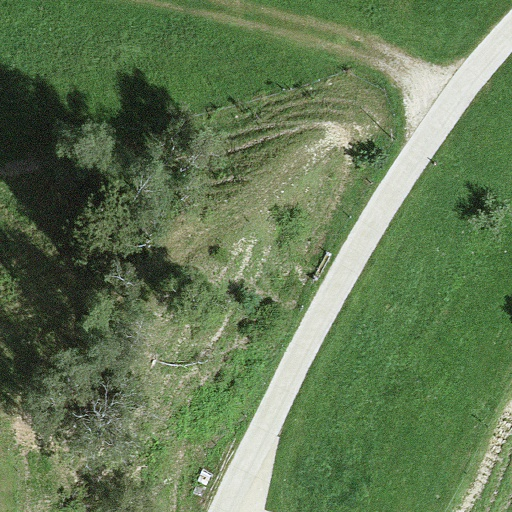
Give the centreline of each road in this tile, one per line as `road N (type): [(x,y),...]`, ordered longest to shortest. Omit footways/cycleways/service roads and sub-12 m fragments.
road 1 (track): [(222,511),(346,268),(451,104),(511,31)]
road 2 (track): [(156,0),(352,52),(451,104)]
